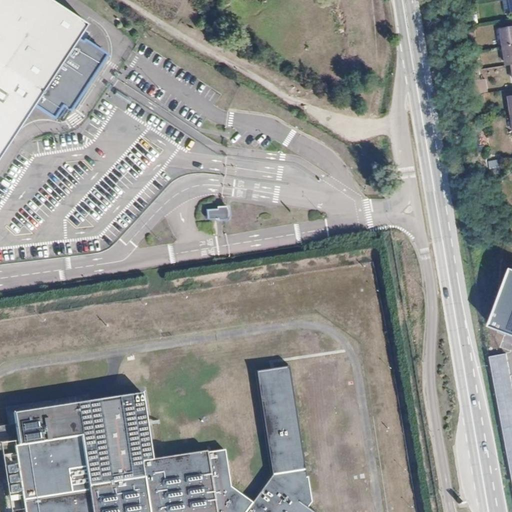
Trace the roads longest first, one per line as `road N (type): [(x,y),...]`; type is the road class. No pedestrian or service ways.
road 1 (primary): [(489,511),(410,49)]
road 2 (unclassified): [(410,49),(399,117),(425,270),(429,384),(450,511)]
road 3 (primary): [(409,0),(481,446)]
